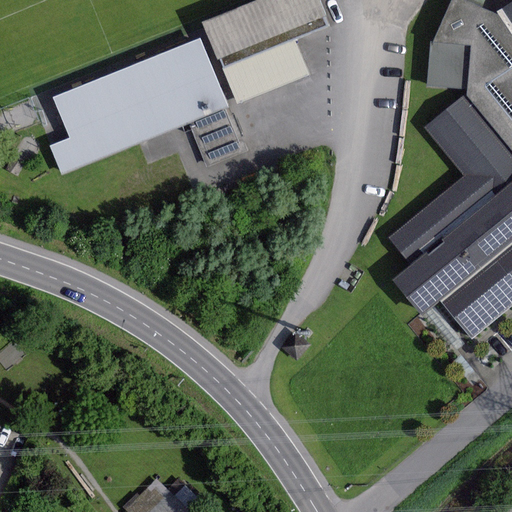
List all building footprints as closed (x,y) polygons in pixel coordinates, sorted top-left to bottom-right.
[(315,73),(301,37),(337,23),(328,0),(264,0),(212,21),(244,102),(315,73)] [(511,0),(466,0),(437,73),(484,89),(438,122),(477,176),(403,229),(426,261),(409,273),(454,333),(511,291),(511,0)] [(209,36),(61,95),(79,137),(59,145),(70,171),(89,164),(198,120),(216,164),(254,149),(209,36)] [(321,344),(304,330),(290,348),(307,362),(321,344)] [(209,511),(215,506),(190,481),(159,511),(209,511)]
